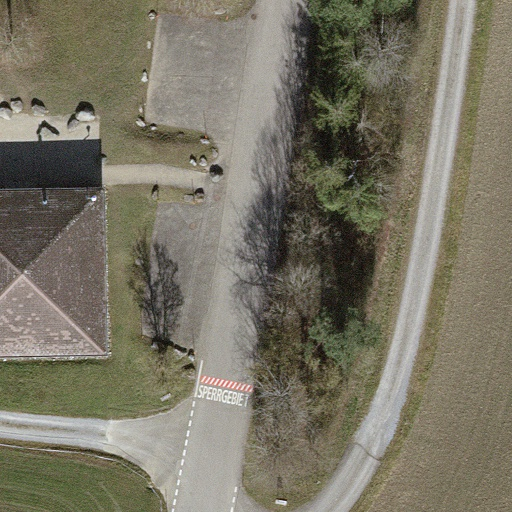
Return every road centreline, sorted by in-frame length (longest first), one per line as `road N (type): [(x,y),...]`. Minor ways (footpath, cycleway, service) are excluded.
road 1 (track): [(326,511),(380,436),(402,362),(466,0)]
road 2 (track): [(215,445),(0,421)]
